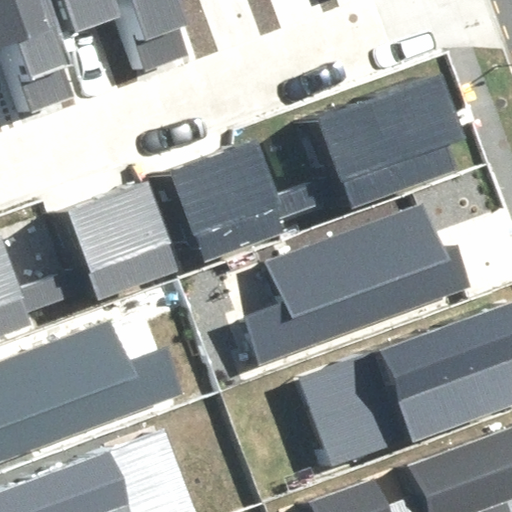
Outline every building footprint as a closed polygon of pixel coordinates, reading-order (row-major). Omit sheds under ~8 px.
[(38,0),(48,28),(94,11),(90,0),(38,0)] [(103,0),(129,66),(177,48),(158,0),(103,0)] [(329,204),(435,166),(426,141),(444,135),(422,75),(299,119),(326,195),(329,204)] [(229,140),(150,168),(180,251),(259,223),(229,140)] [(108,191),(30,219),(60,303),(138,275),(108,191)] [(416,233),(403,195),(249,249),(262,287),(229,299),(248,354),(456,281),(437,226),(416,233)] [(284,361),(320,456),(509,385),(489,332),(503,327),(487,284),(284,361)] [(126,341),(112,302),(0,340),(0,448),(165,393),(146,335),(126,341)] [(320,503),(322,511),(511,511),(511,510),(510,504),(511,503),(511,433),(408,469),(417,497),(387,507),(378,483),(320,503)] [(0,511),(184,511),(191,510),(170,453),(114,473),(102,443),(0,481),(0,511)]
